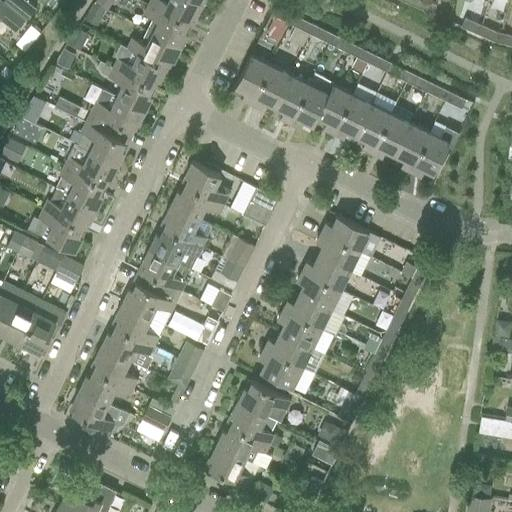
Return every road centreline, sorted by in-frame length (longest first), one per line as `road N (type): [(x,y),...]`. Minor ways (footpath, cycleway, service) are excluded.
road 1 (residential): [(154,486),(302,168)]
road 2 (residential): [(26,424),(180,113)]
road 3 (residential): [(511,242),(302,168)]
road 4 (residential): [(302,168),(180,113)]
road 5 (residential): [(180,113),(240,0)]
